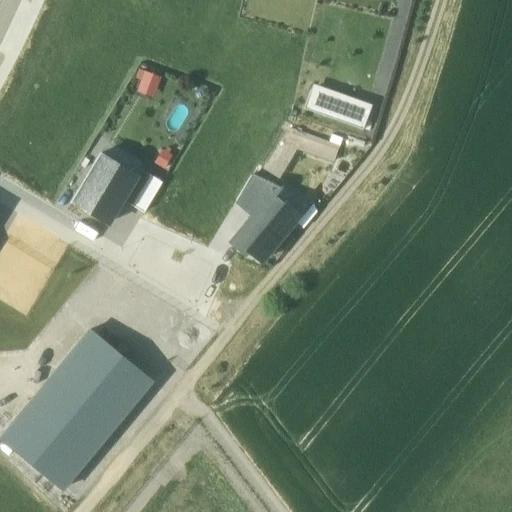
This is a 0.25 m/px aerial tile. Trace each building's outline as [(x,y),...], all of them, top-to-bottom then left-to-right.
[(139,68),(131,89),(153,97),(161,75),(139,68)] [(304,109),(363,129),(369,111),(310,91),(304,109)] [(184,133),(190,117),(171,109),(165,126),(184,133)] [(340,146),(294,130),(285,144),(335,161),(340,146)] [(269,172),(279,178),(295,152),(283,147),(269,172)] [(136,176),(100,154),(70,204),(107,226),(123,200),(137,176),(136,176)] [(162,182),(140,169),(136,176),(137,176),(123,200),(143,212),(162,182)] [(237,202),(247,210),(265,181),(252,176),(237,202)] [(250,251),(262,261),(300,215),(287,203),(294,193),(283,185),(280,188),(265,181),(247,210),(254,216),(232,242),(247,255),(250,251)] [(63,490),(152,382),(90,331),(1,439),(63,490)]
